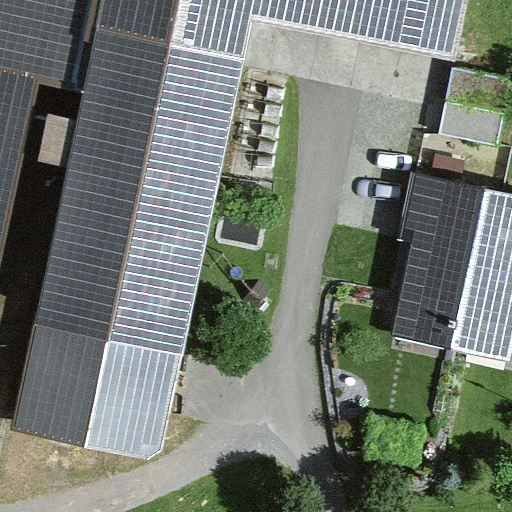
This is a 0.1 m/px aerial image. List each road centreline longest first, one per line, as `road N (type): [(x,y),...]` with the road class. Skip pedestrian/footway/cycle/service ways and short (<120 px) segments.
road 1 (track): [(331,511),(283,380),(352,78)]
road 2 (track): [(283,380),(244,447),(58,511)]
